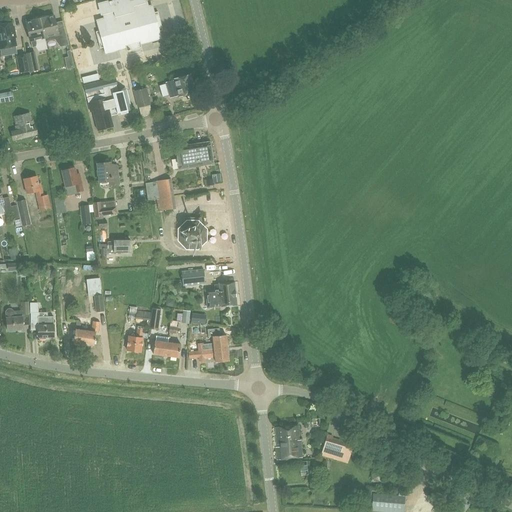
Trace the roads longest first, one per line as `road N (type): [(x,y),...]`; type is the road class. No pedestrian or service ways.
road 1 (unclassified): [(258,388),(129,378),(0,354)]
road 2 (residential): [(0,160),(222,117)]
road 3 (unclassified): [(317,397),(511,503)]
road 4 (residential): [(242,251),(181,254),(166,235),(181,209),(235,201)]
road 5 (tertiary): [(258,388),(242,251)]
road 6 (tertiary): [(272,511),(258,388)]
road 7 (tertiary): [(222,117),(195,0)]
